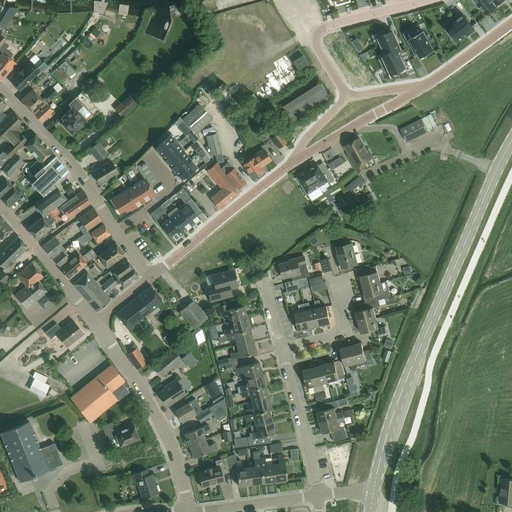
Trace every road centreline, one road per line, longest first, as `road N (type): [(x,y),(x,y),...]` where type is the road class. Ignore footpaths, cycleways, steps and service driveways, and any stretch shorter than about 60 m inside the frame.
road 1 (secondary): [(373,490),(405,381),(511,140)]
road 2 (residential): [(186,511),(163,428),(96,323)]
road 3 (residential): [(346,96),(314,35),(431,0)]
road 4 (residential): [(148,277),(294,162)]
road 5 (residential): [(116,229),(80,175),(0,91)]
road 6 (residential): [(318,496),(281,348)]
road 7 (residential): [(96,323),(0,206)]
road 8 (residential): [(294,162),(416,90)]
road 9 (unclassified): [(318,496),(194,511)]
